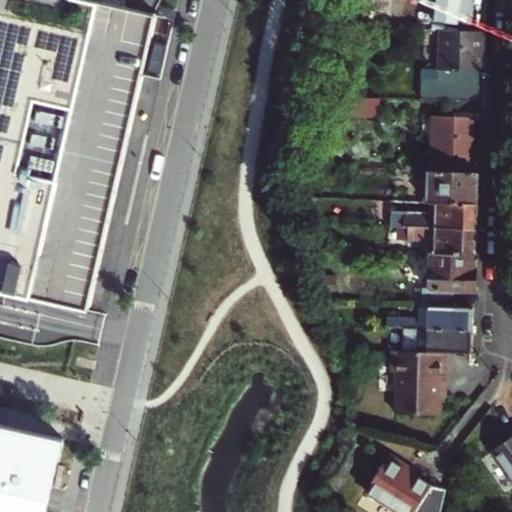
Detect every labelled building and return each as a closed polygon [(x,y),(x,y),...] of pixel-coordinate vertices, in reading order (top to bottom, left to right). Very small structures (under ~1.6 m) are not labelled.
[(0,0),(0,294),(92,316),(161,17),(138,12),(122,8),(87,0),(0,0)] [(490,34),(446,32),(445,71),(488,74),(489,52),(490,34)] [(455,77),(421,76),(421,95),(455,96),(455,77)] [(473,103),(432,102),(430,171),(484,174),(485,154),(471,154),(473,103)] [(430,171),(429,202),(483,204),(484,174),(430,171)] [(483,204),(429,202),(428,213),(398,212),(398,225),(412,226),(428,226),(482,228),(483,204)] [(443,253),(481,254),(482,228),(428,226),(412,226),(411,238),(443,239),(443,253)] [(443,253),(440,253),(438,289),(426,288),(425,308),(458,309),(459,291),(480,291),(481,254),(443,253)] [(390,328),(408,329),(478,332),(479,310),(458,309),(425,308),(423,308),(423,319),(390,318),(390,328)] [(406,350),(454,352),(477,353),(478,332),(408,329),(406,350)] [(454,352),(406,350),(400,350),(399,367),(403,372),(402,413),(444,414),(446,379),(453,380),(454,352)] [(0,511),(51,511),(54,504),(69,439),(25,429),(0,423),(0,511)] [(417,467),(397,453),(372,492),(402,511),(420,511),(436,489),(413,473),(417,467)]
